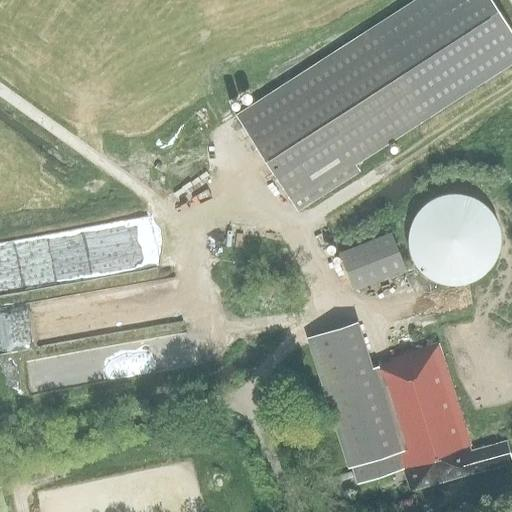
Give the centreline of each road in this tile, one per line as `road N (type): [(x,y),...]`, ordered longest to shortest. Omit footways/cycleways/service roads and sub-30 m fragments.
road 1 (unclassified): [(292,511),(243,403),(207,403),(0,446)]
road 2 (track): [(286,230),(511,87)]
road 3 (track): [(297,337),(276,323),(218,328),(208,320),(187,272),(187,224),(225,181)]
road 4 (track): [(0,90),(187,224)]
